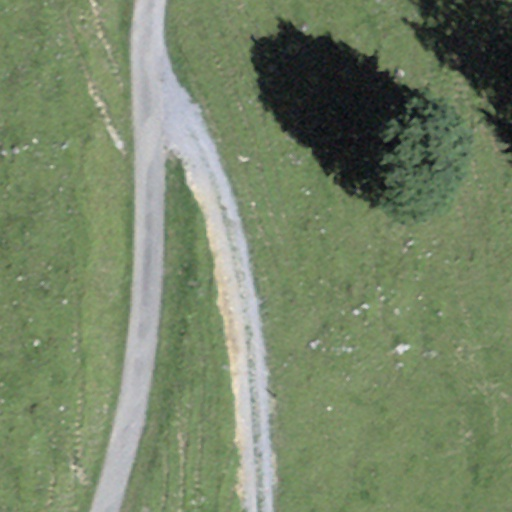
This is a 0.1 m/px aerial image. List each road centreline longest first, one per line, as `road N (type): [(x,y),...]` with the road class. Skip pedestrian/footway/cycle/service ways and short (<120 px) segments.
road 1 (unclassified): [(150,0),(147,298),(105,511)]
road 2 (track): [(262,511),(249,343),(223,210),(200,145),(146,64)]
